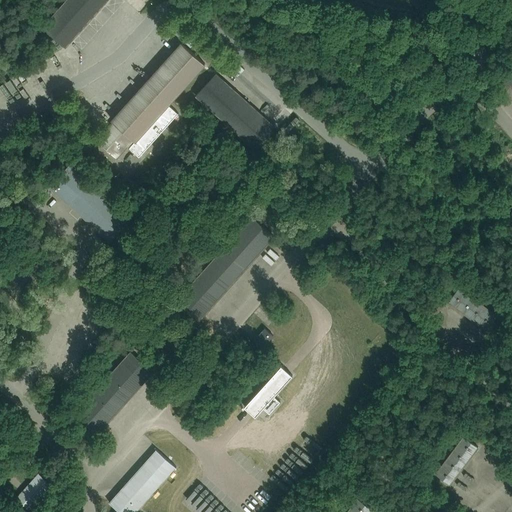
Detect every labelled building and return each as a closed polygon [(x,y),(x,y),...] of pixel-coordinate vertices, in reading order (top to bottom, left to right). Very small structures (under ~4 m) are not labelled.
[(106,0),(67,0),(43,26),(66,46),(106,0)] [(104,18),(112,22),(115,16),(107,11),(104,18)] [(86,34),(82,37),(88,45),(92,42),(86,34)] [(186,37),(184,40),(191,47),(194,44),(186,37)] [(205,63),(182,42),(112,120),(114,121),(112,124),(113,125),(106,132),(105,131),(97,140),(117,158),(128,146),(140,157),(179,113),(169,104),(205,63)] [(0,75),(2,79),(11,75),(9,70),(0,74),(0,75)] [(271,123),(221,78),(216,73),(197,95),(256,149),(276,127),(271,123)] [(50,83),(52,88),(62,84),(60,79),(50,83)] [(284,98),(276,91),(267,100),(275,108),(284,98)] [(130,218),(88,180),(70,164),(50,186),(55,191),(106,236),(110,240),(130,218)] [(204,314),(270,241),(275,236),(253,216),(177,300),(199,320),(204,314)] [(459,287),(449,301),(486,329),(497,315),(459,287)] [(265,328),(254,340),(263,347),(274,335),(265,328)] [(104,426),(149,376),(153,372),(131,351),(78,411),(100,430),(104,426)] [(284,367),(282,365),(244,406),(246,408),(247,408),(247,407),(254,414),(253,414),(256,416),(263,408),(270,413),(280,401),(274,396),(293,375),(291,373),(290,374),(283,368),(284,367)] [(153,382),(140,394),(147,401),(160,390),(153,382)] [(130,424),(136,413),(127,408),(121,419),(130,424)] [(436,474),(450,484),(478,447),(464,436),(436,474)] [(110,501),(109,502),(110,502),(112,504),(121,511),(135,511),(176,466),(176,467),(177,467),(156,448),(156,449),(157,450),(156,450),(151,456),(149,458),(145,463),(137,472),(131,479),(124,487),(117,494),(110,502),(110,501)] [(248,449),(242,455),(252,466),(258,460),(248,449)] [(26,505),(28,507),(30,509),(52,485),(51,483),(49,482),(48,481),(43,477),(41,475),(39,473),(26,488),(22,492),(17,497),(20,499),(21,501),(26,505)] [(187,500),(201,511),(239,511),(246,505),(225,487),(216,479),(207,490),(201,484),(187,500)] [(347,511),(370,511),(372,509),(358,498),(347,511)]
